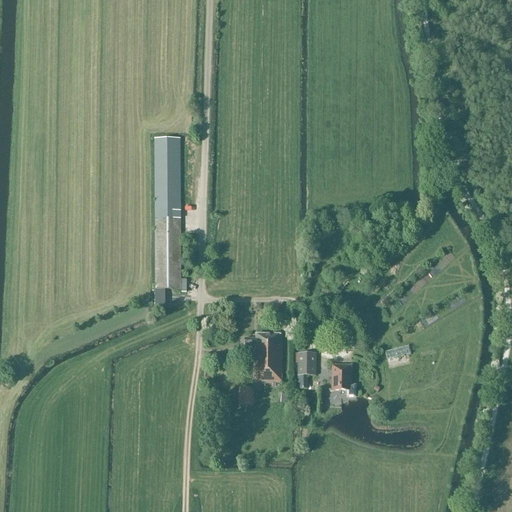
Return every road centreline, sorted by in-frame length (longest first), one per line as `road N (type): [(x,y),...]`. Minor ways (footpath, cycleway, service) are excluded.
road 1 (track): [(454,180),(494,239),(508,315),(473,511)]
road 2 (track): [(183,511),(199,300)]
road 3 (track): [(424,0),(454,180)]
road 4 (track): [(454,180),(424,232),(346,321)]
